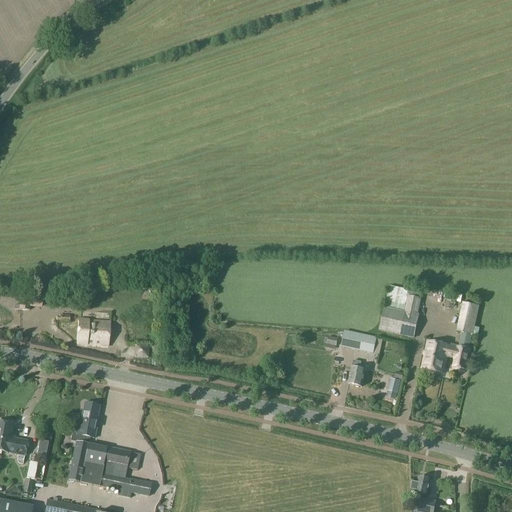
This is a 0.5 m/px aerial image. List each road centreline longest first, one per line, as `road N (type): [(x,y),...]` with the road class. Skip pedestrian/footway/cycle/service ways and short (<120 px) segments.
road 1 (secondary): [(0,353),(408,438),(511,468)]
road 2 (unknown): [(127,391),(126,419),(151,466),(148,511),(47,493),(34,506)]
road 3 (unclassified): [(0,106),(61,31),(103,0)]
